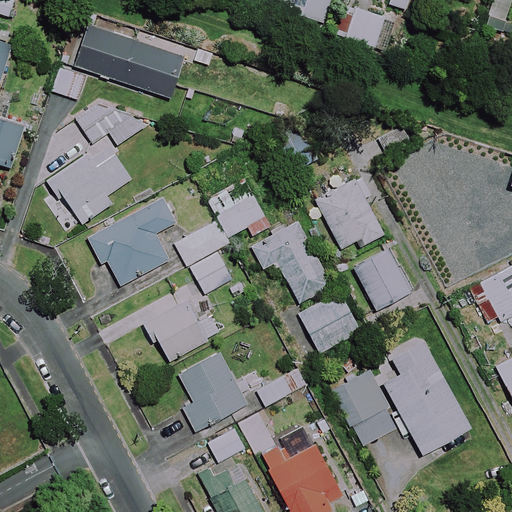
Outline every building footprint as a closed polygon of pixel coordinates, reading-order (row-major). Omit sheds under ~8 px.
[(14,1),(11,0),(0,0),(0,14),(10,17),(14,1)] [(270,0),(269,5),(322,23),(329,0),(270,0)] [(409,0),(389,0),(388,5),(407,10),(409,0)] [(511,0),(497,0),(488,27),(501,31),(511,0)] [(396,24),(348,6),(337,37),(385,54),(396,24)] [(184,59),(89,27),(75,66),(171,99),(184,59)] [(0,78),(10,46),(0,42),(0,78)] [(85,76),(59,68),(52,92),(78,100),(85,76)] [(128,104),(114,113),(107,101),(77,119),(91,142),(107,133),(115,146),(143,130),(128,104)] [(24,128),(0,119),(0,164),(9,168),(24,128)] [(318,159),(302,128),(277,141),(293,172),(318,159)] [(132,178),(105,140),(51,179),(83,223),(111,203),(106,196),(132,178)] [(187,266),(216,251),(230,244),(227,238),(247,227),(252,235),(271,225),(246,177),(206,198),(218,220),(175,243),(187,266)] [(383,235),(365,200),(370,197),(360,178),(321,198),(315,201),(334,238),(342,235),(350,251),(383,235)] [(175,223),(161,197),(87,237),(102,264),(107,261),(120,286),(168,260),(154,235),(175,223)] [(331,287),(297,219),(250,243),(263,269),(277,261),(298,304),(331,287)] [(409,292),(387,250),(354,268),(376,310),(409,292)] [(218,254),(192,268),(205,294),(231,280),(218,254)] [(511,266),(480,283),(500,322),(511,315),(511,266)] [(360,331),(340,294),(300,315),(320,352),(360,331)] [(205,341),(184,303),(148,323),(169,361),(205,341)] [(469,428),(423,341),(391,358),(400,374),(383,383),(421,454),(469,428)] [(246,404),(218,351),(178,372),(194,402),(183,408),(196,431),(246,404)] [(511,357),(495,366),(511,400),(511,357)] [(305,384),(297,369),(257,391),(265,407),(305,384)] [(397,428),(369,370),(331,388),(359,446),(397,428)] [(245,447),(234,428),(207,443),(219,462),(245,447)] [(342,495),(317,445),(285,460),(280,449),(264,457),(291,511),(326,511),(332,509),(328,502),(342,495)] [(232,485),(224,469),(202,480),(218,511),(262,511),(245,478),(232,485)]
